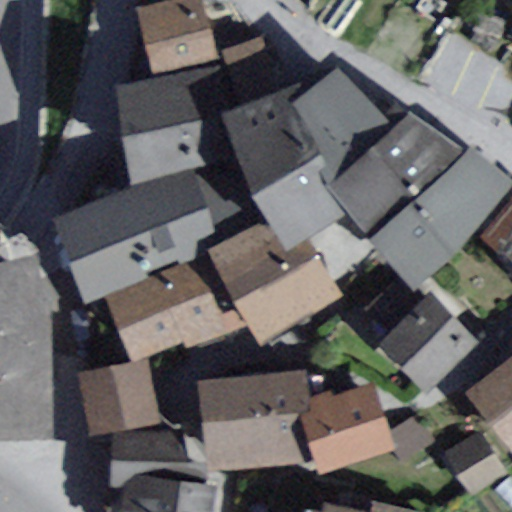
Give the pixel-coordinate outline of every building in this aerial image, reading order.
[(219,64),(207,6),(149,15),(161,74),(219,64)] [(133,173),(226,155),(209,70),(117,88),(133,173)] [(285,92),(222,122),(267,217),(281,248),(307,236),(345,218),(285,92)] [(330,184),(414,291),(511,187),(511,177),(409,112),(330,184)] [(93,299),(222,239),(201,179),(66,219),(93,299)] [(206,252),(258,343),(343,294),(307,236),(281,248),(267,217),(206,252)] [(511,229),(499,247),(511,255),(511,229)] [(28,264),(0,269),(0,429),(40,429),(28,264)] [(141,363),(228,334),(201,266),(114,305),(141,363)] [(392,346),(437,396),(486,346),(445,301),(392,346)] [(156,419),(141,363),(83,374),(98,431),(156,419)] [(511,372),(485,396),(511,432),(511,372)] [(218,462),(315,458),(312,374),(215,377),(218,462)] [(321,405),(337,470),(406,452),(389,387),(321,405)] [(445,452),(471,497),(506,477),(480,432),(445,452)] [(218,511),(220,487),(203,435),(120,436),(120,511),(218,511)] [(374,511),(315,501),(313,511),(374,511)]
